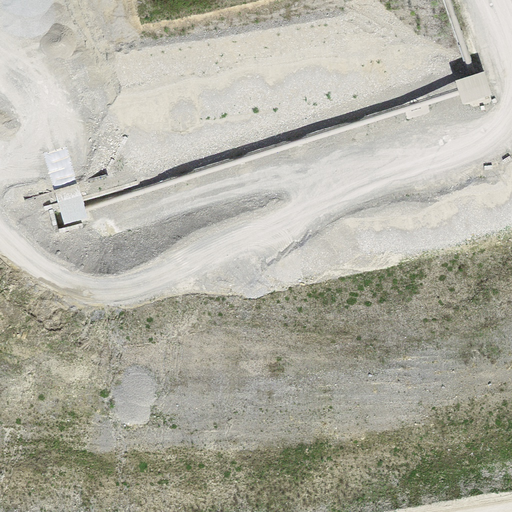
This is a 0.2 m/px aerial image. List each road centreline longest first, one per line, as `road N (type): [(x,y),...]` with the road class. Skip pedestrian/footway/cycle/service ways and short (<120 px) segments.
road 1 (track): [(326,511),(258,479),(186,511)]
road 2 (track): [(471,0),(511,129)]
